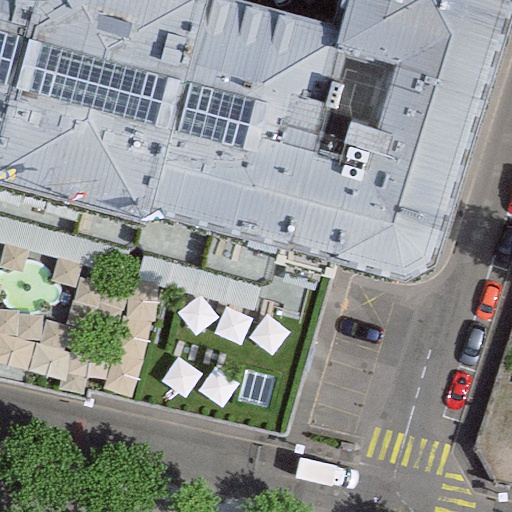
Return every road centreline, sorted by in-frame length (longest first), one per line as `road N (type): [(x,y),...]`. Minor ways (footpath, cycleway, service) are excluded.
road 1 (residential): [(387,496),(0,413)]
road 2 (residential): [(511,134),(387,496)]
